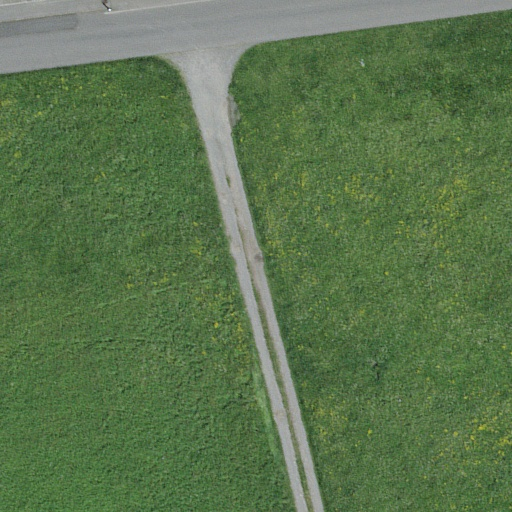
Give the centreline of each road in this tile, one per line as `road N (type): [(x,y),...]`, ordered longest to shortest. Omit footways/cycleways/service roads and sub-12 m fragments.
road 1 (track): [(194,26),(311,511)]
road 2 (unclassified): [(0,52),(394,0)]
